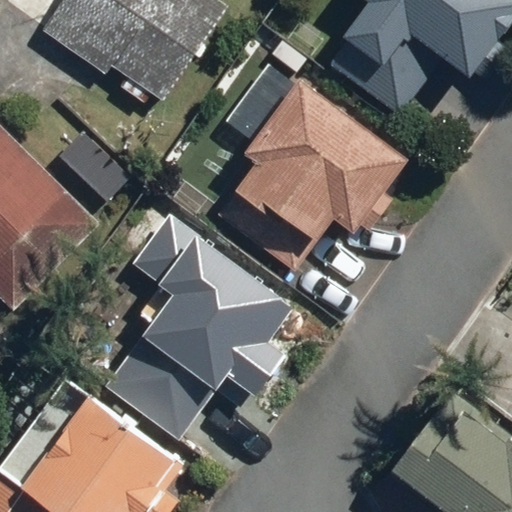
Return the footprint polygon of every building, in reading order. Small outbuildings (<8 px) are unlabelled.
[(241,0),(64,0),(45,30),(149,99),(158,85),(177,97),(241,0)] [(511,45),(511,0),(381,0),(341,57),(408,105),(453,42),(494,71),(511,45)] [(431,150),(318,65),(265,139),(277,149),(253,181),(263,188),(239,220),(297,262),(325,224),(337,233),(355,208),(376,224),(431,150)] [(0,294),(8,286),(28,305),(111,218),(0,112),(0,294)] [(299,315),(313,299),(219,222),(149,307),(167,322),(115,386),(185,443),(245,370),(274,393),(322,334),(299,315)] [(0,497),(18,511),(161,511),(204,459),(185,443),(115,386),(90,366),(0,476),(0,497)] [(511,511),(511,415),(468,383),(407,466),(462,506),(457,511),(511,511)]
